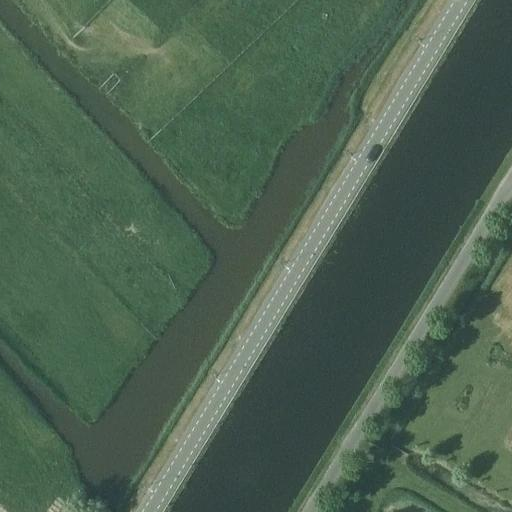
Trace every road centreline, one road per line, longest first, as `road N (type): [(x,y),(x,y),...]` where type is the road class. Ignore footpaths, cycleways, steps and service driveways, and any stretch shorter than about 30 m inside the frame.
road 1 (tertiary): [(145,511),(457,0)]
road 2 (residential): [(511,183),(316,511)]
